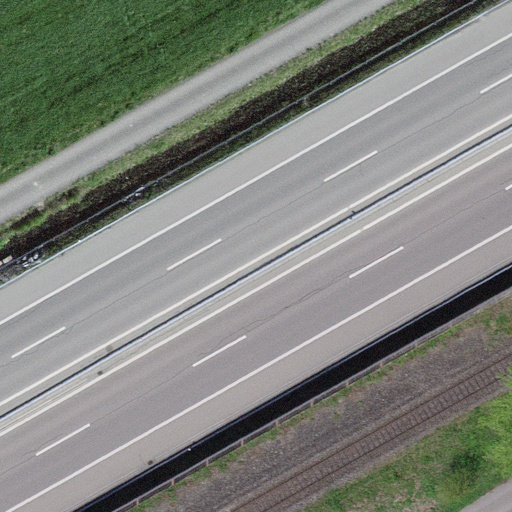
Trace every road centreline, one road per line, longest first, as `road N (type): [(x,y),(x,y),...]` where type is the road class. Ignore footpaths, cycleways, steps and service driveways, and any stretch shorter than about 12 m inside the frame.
road 1 (motorway): [(0,474),(511,185)]
road 2 (motorway): [(511,74),(0,362)]
road 3 (unclassified): [(0,211),(372,0)]
